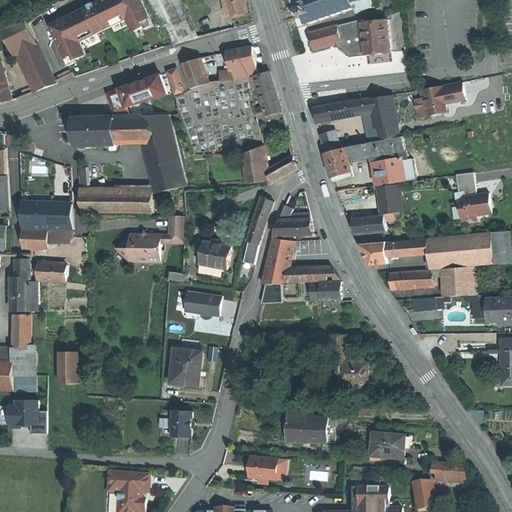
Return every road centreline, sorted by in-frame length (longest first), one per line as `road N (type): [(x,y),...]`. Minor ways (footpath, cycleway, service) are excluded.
road 1 (secondary): [(315,172),(342,242),(490,462),(511,508)]
road 2 (residential): [(205,470),(217,449),(270,226),(285,189),(315,172)]
road 3 (residential): [(273,29),(161,58),(10,115)]
road 4 (residential): [(292,91),(489,68),(490,0)]
road 5 (residential): [(0,450),(205,470)]
road 6 (unknown): [(73,91),(92,226),(158,228)]
road 7 (residential): [(10,115),(17,243)]
